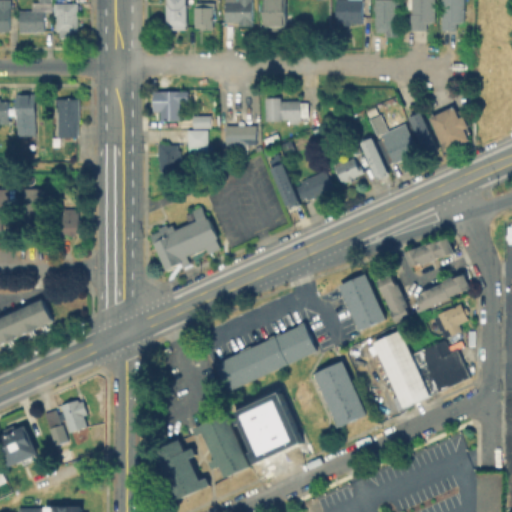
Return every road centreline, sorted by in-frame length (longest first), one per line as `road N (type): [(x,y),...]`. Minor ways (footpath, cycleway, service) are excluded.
road 1 (tertiary): [(122,334),(119,0)]
road 2 (residential): [(447,64),(119,66)]
road 3 (residential): [(227,511),(490,401)]
road 4 (residential): [(491,465),(487,266)]
road 5 (secondary): [(291,259),(122,334)]
road 6 (secondary): [(291,259),(363,250),(466,215)]
road 7 (secondary): [(291,259),(454,184)]
road 8 (tertiary): [(125,511),(122,334)]
road 9 (secondary): [(122,334),(0,389)]
